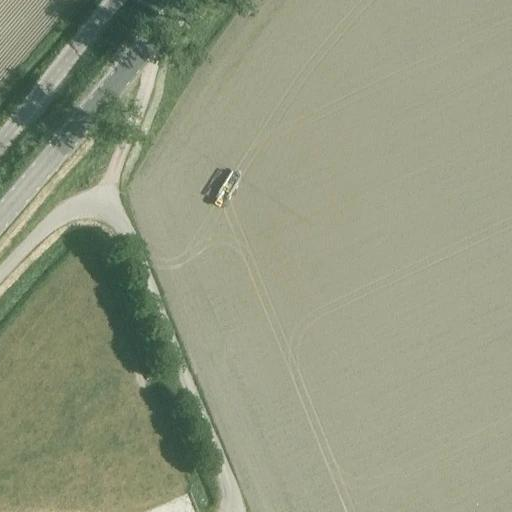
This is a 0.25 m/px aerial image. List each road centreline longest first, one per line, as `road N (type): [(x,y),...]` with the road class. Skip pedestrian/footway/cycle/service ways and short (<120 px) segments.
road 1 (unclassified): [(238,511),(116,215),(95,195)]
road 2 (tertiary): [(0,221),(149,47)]
road 3 (unclassified): [(95,195),(150,67),(149,47)]
road 4 (unclassified): [(0,276),(55,219),(95,195)]
